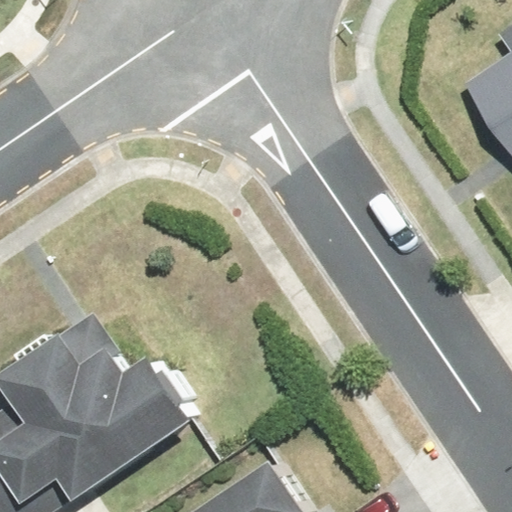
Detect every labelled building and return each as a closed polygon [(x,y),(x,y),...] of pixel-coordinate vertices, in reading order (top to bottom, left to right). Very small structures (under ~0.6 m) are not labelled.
[(511,9),(476,34),(485,48),(438,79),(511,190),(511,9)] [(226,248),(194,271),(234,325),(265,301),(226,248)] [(292,323),(259,342),(292,403),(325,386),(292,323)] [(0,511),(33,511),(81,482),(93,500),(217,423),(172,351),(137,372),(124,351),(91,373),(71,340),(14,377),(33,408),(0,429),(0,511)] [(299,511),(266,461),(188,511),(299,511)]
